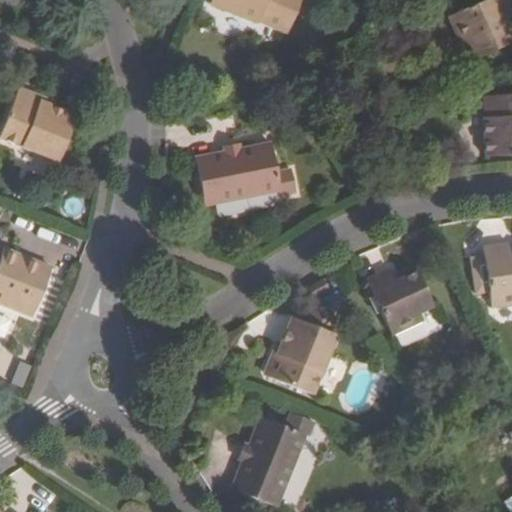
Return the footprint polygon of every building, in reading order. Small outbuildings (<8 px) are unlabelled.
[(212,0),(211,4),(258,24),(259,21),(287,33),(300,0),(212,0)] [(451,17),(449,18),(463,48),(471,45),(476,58),(510,44),(501,22),(511,16),(511,10),(507,0),(487,0),(460,12),(451,17)] [(18,89),(0,135),(0,136),(58,160),(75,116),(51,106),(53,104),(18,89)] [(486,119),(487,157),(511,156),(511,94),(486,96),(487,119),(486,119)] [(271,144),(242,150),(223,154),(195,159),(205,205),(280,191),(281,196),(296,194),(291,171),(277,174),(271,144)] [(222,149),(223,154),(242,150),(241,146),(222,149)] [(489,293),(491,306),(492,309),(511,306),(511,258),(510,259),(509,252),(508,244),(482,248),(484,257),(470,259),(475,295),(489,293)] [(0,304),(31,317),(51,268),(4,249),(1,257),(0,256),(0,304)] [(366,280),(392,335),(422,321),(418,314),(433,307),(416,274),(403,280),(396,283),(392,276),(389,270),(366,280)] [(399,272),(392,276),(396,283),(403,280),(399,272)] [(323,279),(308,288),(314,298),(328,288),(323,279)] [(277,342),(264,374),(313,393),(336,336),(328,333),(334,319),(314,311),(308,326),(292,318),(282,344),(277,342)] [(243,463),(233,487),(277,506),(305,435),(309,437),(315,423),(292,414),(286,428),(261,418),(250,445),(243,463)] [(243,463),(250,445),(243,443),(237,460),(243,463)]
